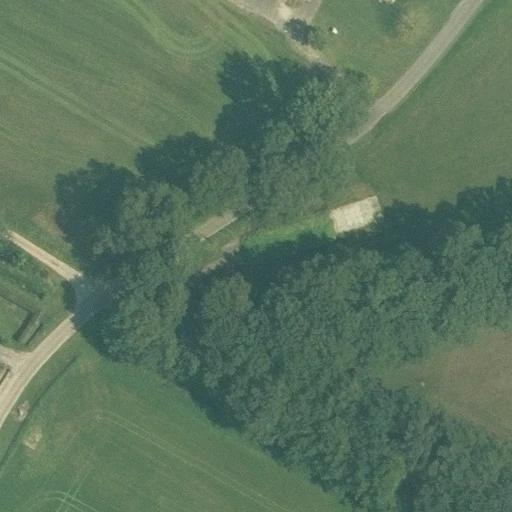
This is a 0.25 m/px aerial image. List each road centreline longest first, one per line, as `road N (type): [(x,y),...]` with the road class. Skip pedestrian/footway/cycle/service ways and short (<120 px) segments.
road 1 (unclassified): [(0,424),(27,373),(110,289),(346,134),(476,0)]
road 2 (track): [(0,231),(463,511)]
road 3 (track): [(195,356),(511,283)]
